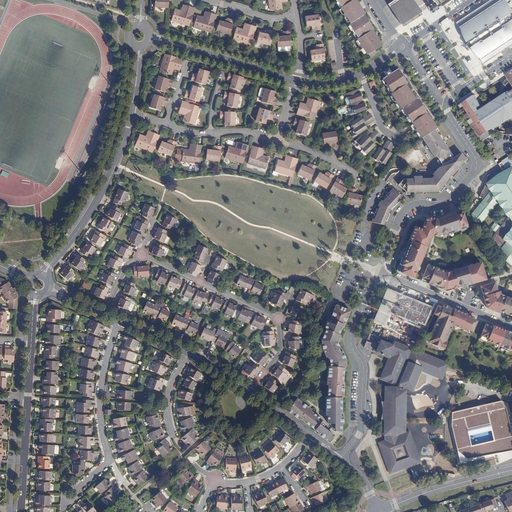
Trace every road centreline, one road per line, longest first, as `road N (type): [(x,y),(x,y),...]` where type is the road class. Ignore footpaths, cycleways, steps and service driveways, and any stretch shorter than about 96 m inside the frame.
road 1 (residential): [(445,105),(475,170),(449,202),(403,210),(375,271)]
road 2 (residential): [(375,271),(350,340),(363,366),(361,426),(339,460)]
road 3 (residential): [(43,274),(106,182),(130,112)]
road 4 (residential): [(296,80),(149,38)]
road 5 (residential): [(375,271),(511,327)]
road 6 (residential): [(120,319),(99,398),(108,460)]
road 7 (secondary): [(511,470),(378,511)]
